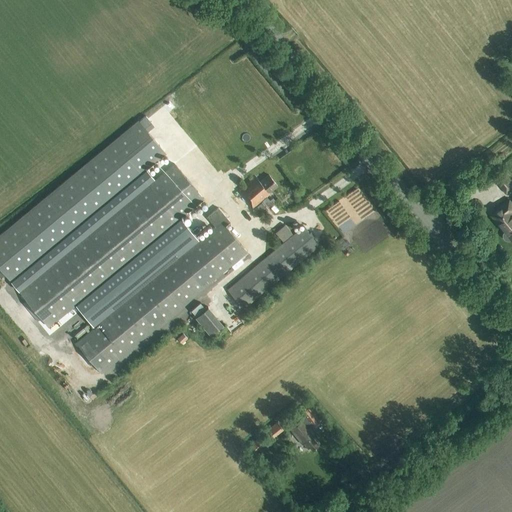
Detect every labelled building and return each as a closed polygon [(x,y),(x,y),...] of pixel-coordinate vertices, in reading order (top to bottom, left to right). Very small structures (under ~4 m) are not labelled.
[(145,116),(138,121),(144,128),(151,122),(145,116)] [(138,120),(0,233),(0,275),(3,272),(11,281),(147,169),(165,154),(144,128),(138,121),(138,120)] [(293,185),(289,180),(304,168),(300,164),(293,155),(274,170),(282,180),(281,181),(288,190),(293,185)] [(41,318),(48,327),(75,305),(181,218),(203,199),(174,164),(154,179),(147,169),(11,281),(26,300),(21,304),(36,322),(41,318)] [(360,164),(347,171),(350,177),(364,171),(360,164)] [(510,191),(511,188),(511,180),(503,169),(497,175),(510,191)] [(255,176),(238,191),(252,208),(269,193),(268,192),(277,185),(268,174),(259,182),(255,176)] [(511,201),(510,199),(490,215),(504,232),(502,233),(502,234),(502,235),(502,237),(503,239),(505,240),(506,241),(508,241),(509,241),(511,240),(511,241),(511,201)] [(103,372),(198,292),(247,251),(225,225),(230,221),(218,207),(207,216),(215,226),(198,240),(181,218),(75,305),(94,328),(78,342),(103,372)] [(306,218),(304,207),(290,209),(292,220),(306,218)] [(282,244),(228,289),(243,307),(319,245),(304,226),(293,235),(282,244)] [(194,317),(210,335),(223,325),(207,306),(194,317)] [(317,420),(306,407),(301,412),(304,416),(302,418),(300,415),(287,425),(301,443),(302,442),(307,449),(310,447),(312,450),(318,445),(311,436),(314,433),(307,425),(310,423),(311,425),(317,420)] [(276,422),(250,444),(255,450),(281,428),(276,422)]
